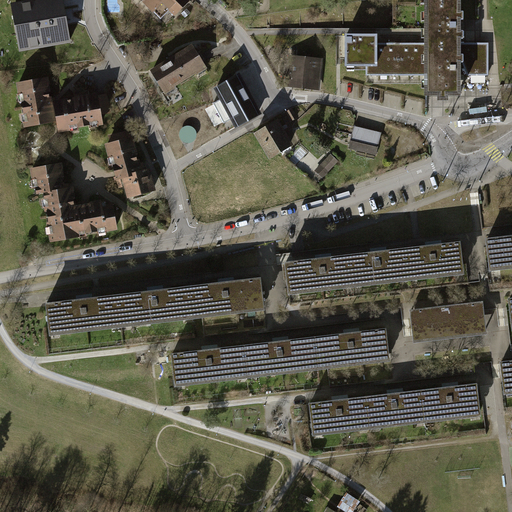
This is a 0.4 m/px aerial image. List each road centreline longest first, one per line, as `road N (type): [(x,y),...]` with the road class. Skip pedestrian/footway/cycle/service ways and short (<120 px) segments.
road 1 (track): [(0,327),(36,370),(302,458)]
road 2 (residential): [(447,163),(188,241)]
road 3 (residential): [(169,173),(90,20),(90,0)]
road 4 (residential): [(188,241),(0,279)]
road 5 (residential): [(424,125),(322,98),(277,106)]
road 6 (residential): [(277,106),(239,33),(201,0)]
road 7 (residential): [(277,106),(169,173)]
